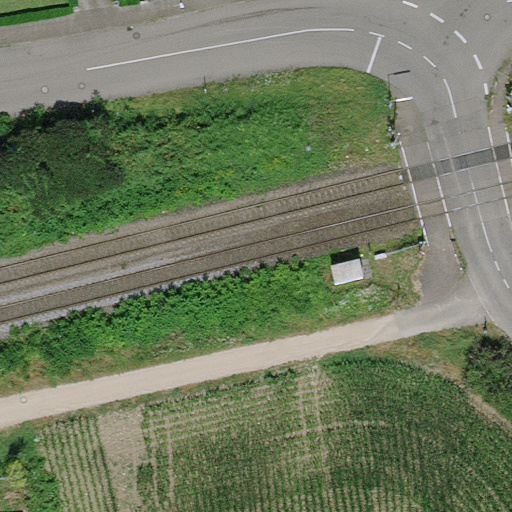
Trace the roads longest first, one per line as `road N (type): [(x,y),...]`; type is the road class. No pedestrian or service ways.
road 1 (track): [(0,407),(511,297)]
road 2 (residential): [(0,86),(297,33),(350,30),(416,51)]
road 3 (residential): [(511,297),(488,241),(452,99),(416,51)]
